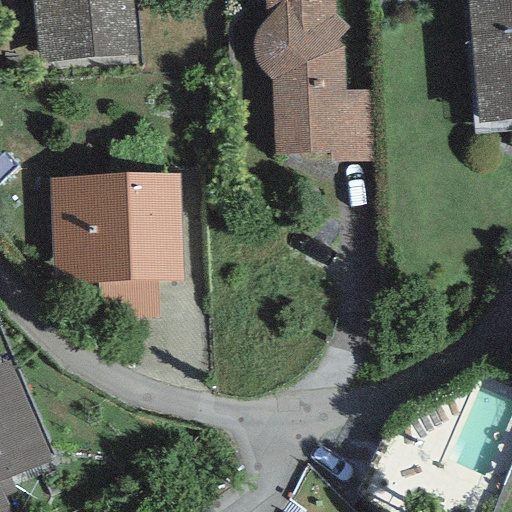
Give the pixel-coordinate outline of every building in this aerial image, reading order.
[(132,0),(33,0),(44,75),(141,62),(132,0)] [(333,0),(264,0),(266,24),(262,30),(255,39),(252,44),(251,52),(251,59),(256,65),(260,73),(264,79),(271,84),(271,163),(331,160),(331,167),(370,166),(370,95),(345,96),(344,52),(336,41),(347,31),(334,18),(333,0)] [(506,0),(466,0),(478,132),(511,128),(511,1),(507,2),(506,0)] [(178,183),(48,185),(50,292),(98,292),(98,322),(160,321),(160,292),(180,292),(178,183)] [(9,366),(0,369),(0,511),(6,511),(0,497),(0,489),(53,467),(9,366)]
